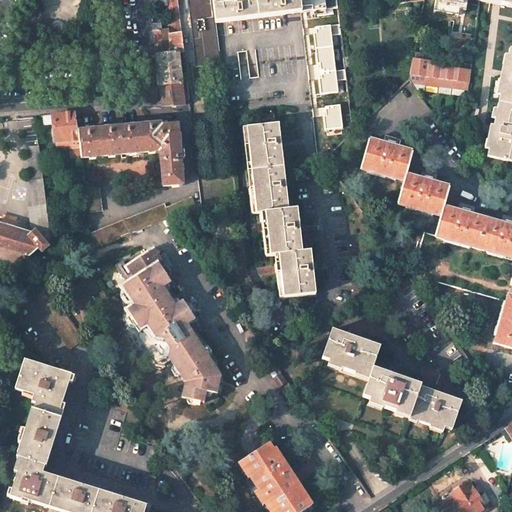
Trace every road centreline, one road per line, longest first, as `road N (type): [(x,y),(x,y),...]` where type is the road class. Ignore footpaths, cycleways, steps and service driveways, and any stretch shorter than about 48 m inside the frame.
road 1 (unclassified): [(139,0),(142,96),(0,108)]
road 2 (unclassified): [(511,417),(364,511)]
